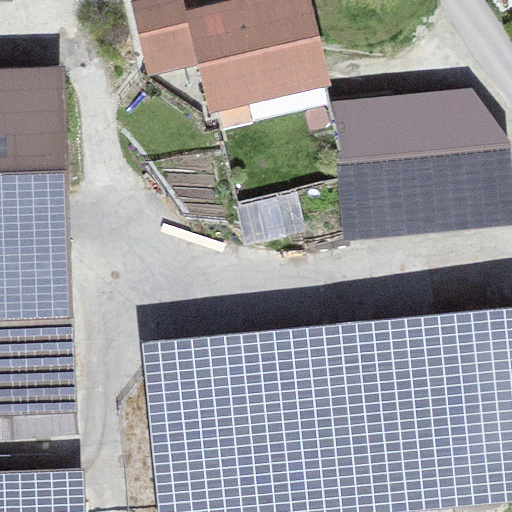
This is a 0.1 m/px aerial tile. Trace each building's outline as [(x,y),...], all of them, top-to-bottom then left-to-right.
[(190,0),(152,0),(135,4),(148,61),(199,50),(213,108),(248,100),(253,119),(329,102),(305,0),(260,0),(194,15),(190,0)] [(0,398),(73,396),(58,70),(0,72),(0,398)] [(504,144),(477,108),(332,122),(343,173),(347,222),(510,206),(504,144)] [(245,231),(302,227),(300,191),(243,195),(245,231)] [(164,511),(283,511),(511,489),(511,316),(149,352),(164,511)] [(0,492),(0,511),(79,511),(78,489),(0,492)]
